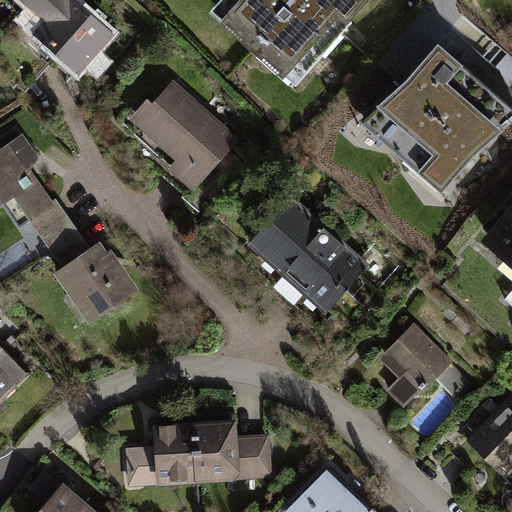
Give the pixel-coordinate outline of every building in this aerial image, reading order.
[(30,0),(47,15),(32,30),(76,71),(113,31),(79,0),(30,0)] [(217,0),(214,3),(294,75),(361,0),(217,0)] [(511,101),(442,33),(364,114),(439,186),(511,111),(511,101)] [(168,75),(132,116),(175,153),(164,165),(191,188),(237,136),(168,75)] [(22,135),(0,150),(0,207),(4,204),(19,226),(28,220),(52,202),(27,168),(39,160),(22,135)] [(290,192),(249,238),(328,308),(369,262),(290,192)] [(54,201),(52,202),(28,220),(63,268),(53,276),(88,325),(138,289),(110,249),(104,253),(97,242),(88,248),(54,201)] [(511,204),(484,238),(511,261),(511,204)] [(411,320),(379,354),(401,374),(386,390),(405,409),(436,376),(460,399),(476,382),(411,320)] [(0,356),(0,400),(25,375),(3,353),(0,356)] [(511,390),(465,438),(503,476),(511,466),(511,390)] [(235,422),(192,425),(195,485),(272,481),(270,437),(236,439),(235,422)] [(151,447),(124,448),(126,488),(195,485),(192,425),(150,427),(151,447)] [(43,468),(28,486),(45,500),(35,511),(89,511),(96,504),(64,479),(61,483),(43,468)] [(375,511),(329,468),(286,511),(375,511)]
